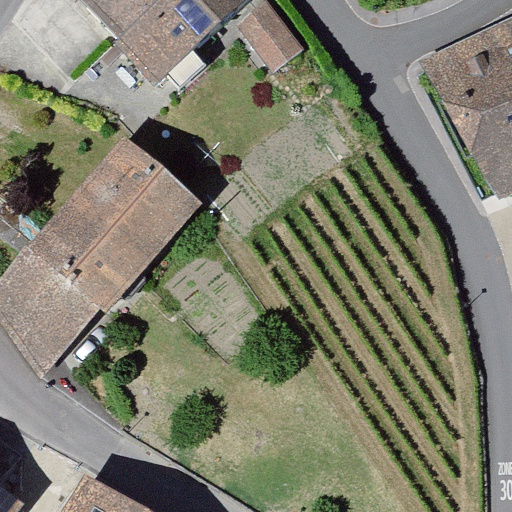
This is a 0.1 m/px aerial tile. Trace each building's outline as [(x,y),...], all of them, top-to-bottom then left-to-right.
[(87,0),(156,83),(243,0),(87,0)] [(268,2),(236,26),(272,74),(304,50),(268,2)] [(511,18),(434,55),(506,209),(511,205),(511,18)] [(107,324),(203,209),(121,141),(27,251),(0,275),(0,327),(34,371),(100,315),(107,324)] [(0,511),(18,511),(0,497),(0,511)]
